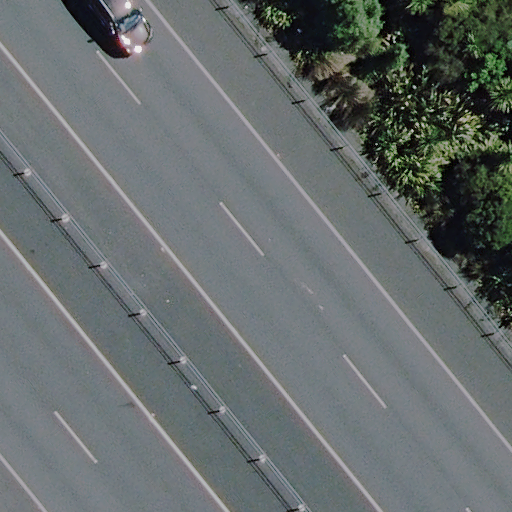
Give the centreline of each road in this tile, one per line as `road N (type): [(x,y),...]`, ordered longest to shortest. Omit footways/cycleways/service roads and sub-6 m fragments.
road 1 (motorway): [(5,0),(407,511)]
road 2 (motorway): [(76,511),(0,415)]
